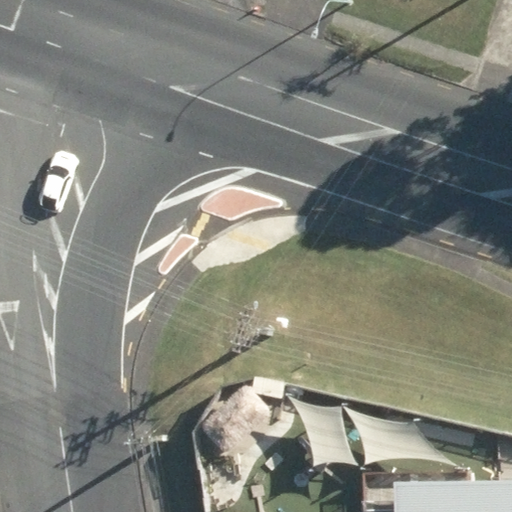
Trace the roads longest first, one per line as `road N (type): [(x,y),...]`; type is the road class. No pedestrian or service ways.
road 1 (unclassified): [(75,511),(51,176),(83,39)]
road 2 (secondary): [(83,39),(511,184)]
